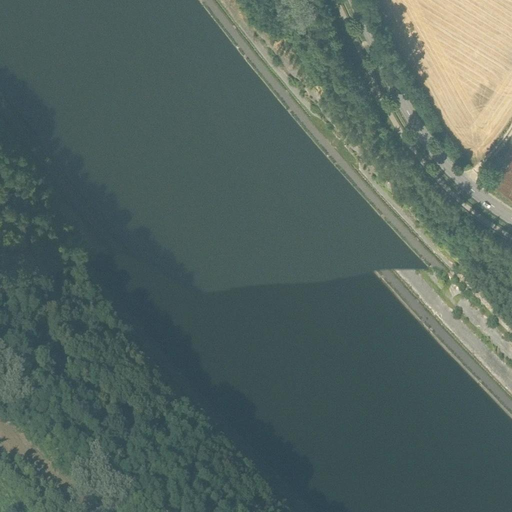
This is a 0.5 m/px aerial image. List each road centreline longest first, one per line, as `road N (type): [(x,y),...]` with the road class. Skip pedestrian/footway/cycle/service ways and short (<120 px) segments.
road 1 (tertiary): [(511,219),(428,147),(350,0)]
road 2 (track): [(0,332),(161,511)]
